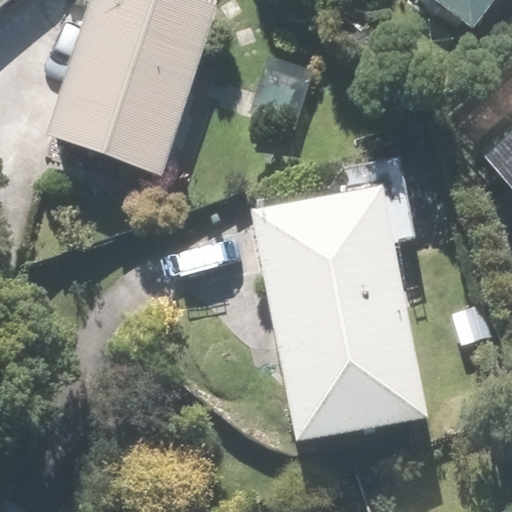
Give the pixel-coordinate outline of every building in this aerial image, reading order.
[(0,0),(0,14),(17,0),(0,0)] [(101,0),(56,141),(168,177),(223,7),(200,0),(101,0)] [(437,0),(476,30),(499,0),(437,0)] [(511,142),(493,159),(511,180),(511,142)] [(437,418),(393,187),(264,212),(308,443),(437,418)]
